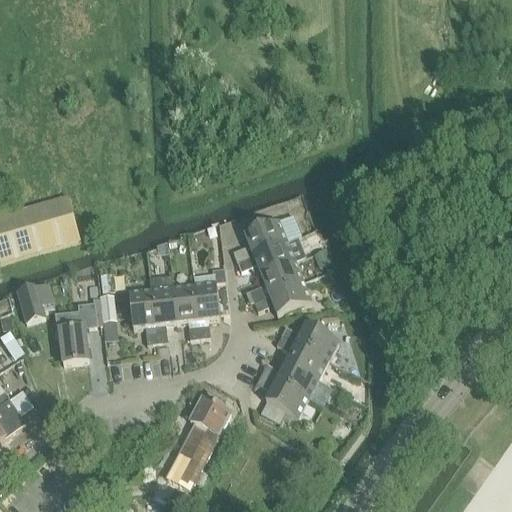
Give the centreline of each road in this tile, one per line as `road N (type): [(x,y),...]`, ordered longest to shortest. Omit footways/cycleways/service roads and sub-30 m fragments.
road 1 (residential): [(0,479),(81,415),(230,371),(238,332)]
road 2 (unclassified): [(366,511),(435,410),(511,336)]
